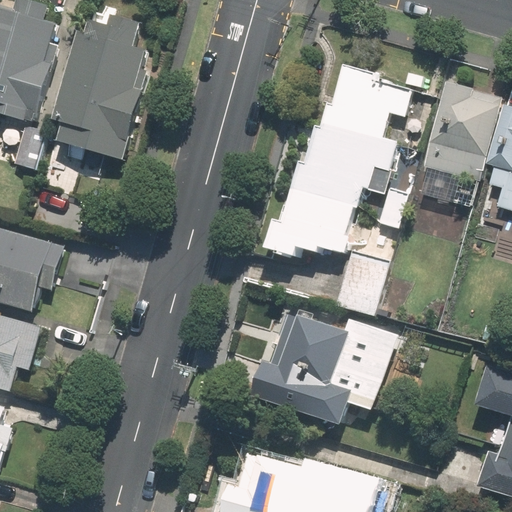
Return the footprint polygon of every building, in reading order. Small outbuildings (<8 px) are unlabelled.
[(26,0),(23,13),(0,6),(0,131),(5,113),(39,122),(42,113),(48,115),(67,46),(61,45),(66,24),(54,21),(58,6),(35,0),(26,0)] [(94,33),(89,32),(63,122),(73,124),(68,142),(125,158),(133,160),(152,92),(150,92),(156,73),(149,71),(155,50),(143,47),(146,35),(149,24),(121,16),(118,27),(98,21),(94,33)] [(406,141),(390,136),(398,111),(413,115),(420,89),(381,78),(383,72),(353,63),(342,103),(338,102),(331,126),(326,125),(317,154),(315,161),(309,160),(292,220),(286,219),(278,246),(306,254),(309,244),(328,250),(329,244),(350,250),(362,206),(366,207),(372,186),(377,188),(383,167),(397,171),(406,141)] [(411,84),(426,88),(429,77),(414,73),(411,84)] [(484,179),(487,180),(490,181),(510,105),(507,104),(509,98),(481,91),(482,88),(454,81),(432,166),(434,166),(427,193),(477,206),(484,179)] [(511,107),(497,163),(502,165),(497,183),(510,187),(504,206),(511,207),(511,107)] [(53,134),(32,129),(22,163),(43,169),(53,134)] [(414,193),(393,186),(382,224),(403,230),(414,193)] [(0,300),(41,313),(49,288),(61,291),(74,249),(62,245),(0,226),(0,300)] [(394,261),(356,250),(341,304),(378,315),(394,261)] [(0,387),(21,393),(21,390),(26,375),(27,369),(36,372),(48,328),(0,314),(0,387)] [(307,318),(297,315),(282,363),(275,361),(265,394),(353,423),(360,402),(382,409),(406,334),(357,319),(354,329),(308,315),(307,318)] [(511,410),(511,444),(509,454),(497,450),(486,486),(499,489),(511,493),(511,368),(498,365),(487,403),(511,410)] [(16,407),(0,402),(0,476),(6,478),(13,452),(16,453),(23,430),(20,429),(10,426),(16,407)] [(382,511),(389,487),(259,452),(249,485),(240,483),(232,511),(382,511)]
